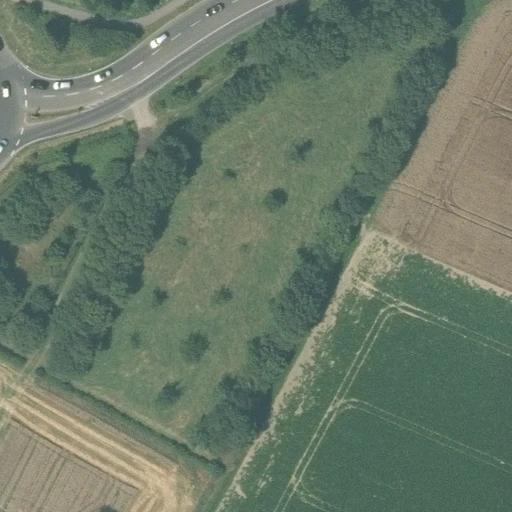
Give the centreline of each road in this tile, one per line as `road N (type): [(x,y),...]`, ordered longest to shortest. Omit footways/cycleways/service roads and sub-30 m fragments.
road 1 (track): [(224,511),(490,23),(511,3)]
road 2 (secondary): [(9,109),(83,101),(249,0)]
